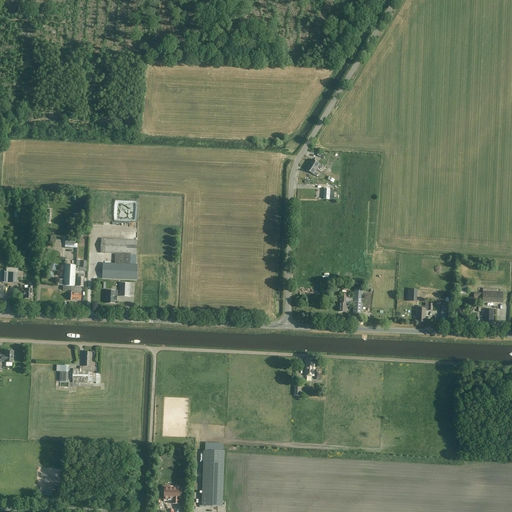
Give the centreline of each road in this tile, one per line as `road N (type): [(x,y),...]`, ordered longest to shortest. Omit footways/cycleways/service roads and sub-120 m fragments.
road 1 (track): [(511,366),(155,348)]
road 2 (unclassified): [(286,326),(296,163),(395,0)]
road 3 (track): [(146,511),(155,348),(0,340)]
road 4 (tertiary): [(286,326),(0,314)]
road 5 (tertiary): [(286,326),(511,335)]
road 6 (track): [(0,127),(139,133)]
